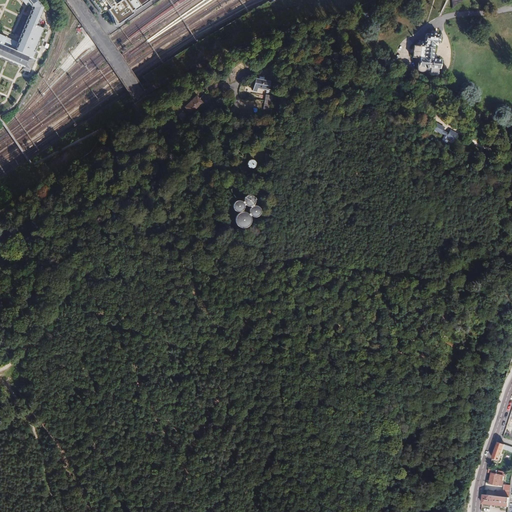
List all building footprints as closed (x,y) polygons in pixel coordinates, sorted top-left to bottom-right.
[(0,0),(0,56),(7,60),(20,66),(23,67),(30,70),(34,59),(38,61),(48,35),(52,32),(54,33),(57,21),(50,14),(48,11),(46,10),(44,9),(39,1),(37,0),(0,0)] [(119,0),(120,0),(118,1),(117,0),(93,0),(101,11),(106,10),(107,12),(115,22),(115,23),(116,23),(117,23),(132,13),(123,0),(119,0)] [(123,0),(132,13),(150,0),(123,0)] [(414,44),(412,56),(420,57),(419,65),(417,65),(417,67),(417,68),(417,69),(419,71),(420,71),(421,71),(422,71),(423,71),(424,70),(425,67),(427,69),(431,69),(431,73),(431,74),(438,74),(439,73),(439,67),(440,67),(441,59),(433,58),(434,40),(439,41),(439,34),(426,33),(425,40),(422,39),(421,45),(414,44)] [(267,93),(274,94),(275,88),(268,87),(269,80),(255,78),(254,91),(257,91),(257,88),(267,89),(267,93)] [(272,110),(273,109),(273,101),(274,96),(266,95),(265,109),(272,110)] [(196,96),(184,107),(191,115),(203,104),(196,96)] [(444,130),(445,126),(436,122),(433,130),(446,135),(448,131),(444,130)] [(443,141),(447,143),(448,139),(453,142),(458,133),(449,129),(443,141)] [(256,166),(256,165),(256,164),(256,163),(255,162),(254,161),(253,160),(251,160),(250,160),(249,161),(248,162),(247,163),(247,164),(247,165),(248,167),(248,168),(249,169),(250,169),(252,169),(254,169),(255,168),(256,166)] [(255,202),(254,200),(253,199),(252,198),(251,197),(249,197),(247,197),(246,198),(244,199),(244,200),(243,202),(243,204),(244,205),(245,206),(246,207),(248,208),(250,208),(251,207),(253,206),(254,205),(254,204),(255,202)] [(243,208),(243,206),(242,205),(241,204),(239,203),(238,203),(236,203),(235,204),(233,205),(233,206),(232,208),(232,210),(233,211),(234,213),(235,214),(237,214),(239,214),(240,214),(242,213),(243,211),(243,210),(243,208)] [(260,213),(260,211),(259,210),(257,209),(256,208),(254,208),(253,208),(251,209),(250,210),(249,211),(249,213),(249,215),(249,216),(250,218),(252,219),(253,219),(255,219),(257,219),(258,218),(259,216),(260,215),(260,213)] [(250,224),(250,222),(250,220),(250,219),(249,217),(248,216),(247,215),(246,215),(244,214),(243,214),(241,214),(240,214),(238,215),(237,216),(236,216),(235,218),(234,219),(234,221),(234,223),(234,225),(235,226),(236,228),(237,228),(239,229),(240,230),(242,230),(243,230),(245,230),(246,229),(248,228),(249,227),(249,226),(250,224)] [(496,445),(489,461),(496,464),(502,447),(496,445)] [(496,470),(488,467),(487,472),(491,473),(489,483),(496,485),(497,480),(501,481),(502,476),(495,474),(496,470)] [(506,500),(507,491),(501,490),(500,494),(494,493),(494,494),(493,498),(506,500)] [(484,496),(480,496),(479,505),(505,510),(506,500),(493,498),(484,496)]
